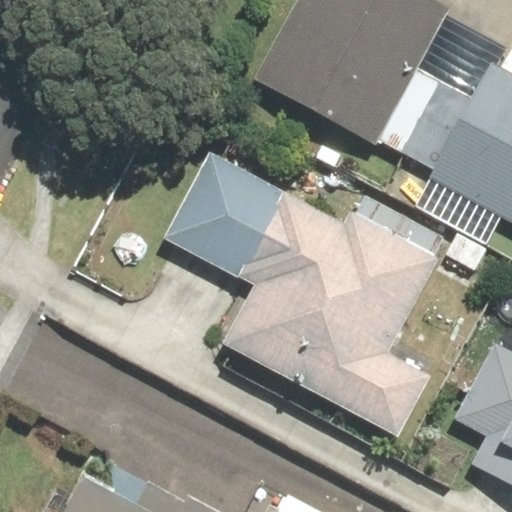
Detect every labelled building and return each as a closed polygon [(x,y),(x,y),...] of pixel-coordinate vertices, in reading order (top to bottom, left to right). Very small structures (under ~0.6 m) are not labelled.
[(462,0),(308,0),(269,77),(391,139),(462,0)] [(511,70),(506,68),(448,184),(511,214),(511,70)] [(413,433),(446,367),(400,344),(457,234),(375,193),(362,218),(228,149),(183,237),(273,283),(241,345),(413,433)] [(511,323),(467,409),(502,427),(488,452),(511,465),(511,323)] [(217,511),(116,463),(91,511),(337,511),(299,494),(290,511),(217,511)]
